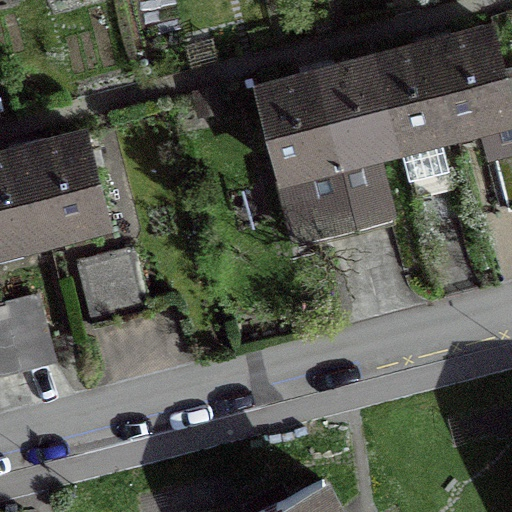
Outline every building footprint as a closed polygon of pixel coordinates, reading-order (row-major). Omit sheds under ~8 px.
[(387,221),(369,151),(399,143),(413,199),(447,190),(433,134),(482,121),(505,214),(511,212),(511,112),(511,113),(490,31),(446,42),(430,46),(418,50),(372,62),(328,73),(314,77),(303,80),(255,92),(276,175),(306,167),(308,176),(294,180),(312,246),(315,245),(314,240),(387,221)] [(10,155),(0,158),(0,246),(44,235),(104,219),(83,137),(40,148),(23,152),(10,155)] [(130,248),(72,264),(90,331),(148,316),(130,248)] [(0,370),(6,369),(17,366),(34,361),(47,358),(33,300),(2,308),(0,308),(0,370)] [(333,511),(319,483),(259,511),(333,511)]
